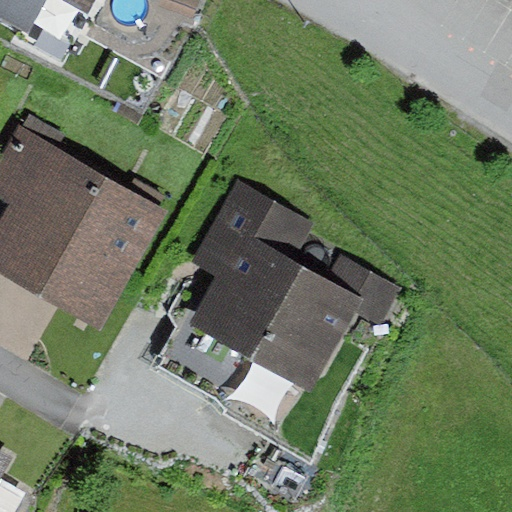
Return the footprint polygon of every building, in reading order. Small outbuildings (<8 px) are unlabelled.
[(0,0),(0,20),(32,37),(51,0),(55,0),(89,17),(97,0),(0,0)] [(163,0),(161,7),(194,20),(201,0),(163,0)] [(171,213),(21,129),(0,166),(0,201),(10,207),(0,225),(0,275),(103,334),(171,213)] [(313,225),(238,185),(193,267),(215,279),(188,328),(310,394),(359,305),(324,286),(290,267),(313,225)] [(340,257),(324,286),(359,305),(388,321),(404,291),(340,257)] [(0,477),(10,460),(0,454),(0,477)]
